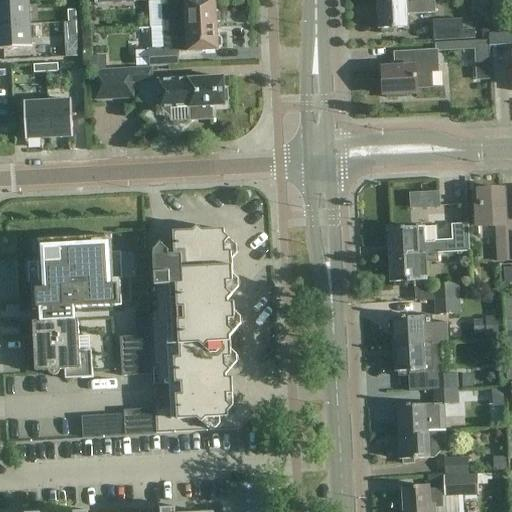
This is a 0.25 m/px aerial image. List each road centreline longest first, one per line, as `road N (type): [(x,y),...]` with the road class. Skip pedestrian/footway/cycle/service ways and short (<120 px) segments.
road 1 (tertiary): [(339,511),(323,158)]
road 2 (residential): [(0,178),(323,158)]
road 3 (residential): [(323,158),(511,150)]
road 4 (tertiary): [(323,158),(315,0)]
